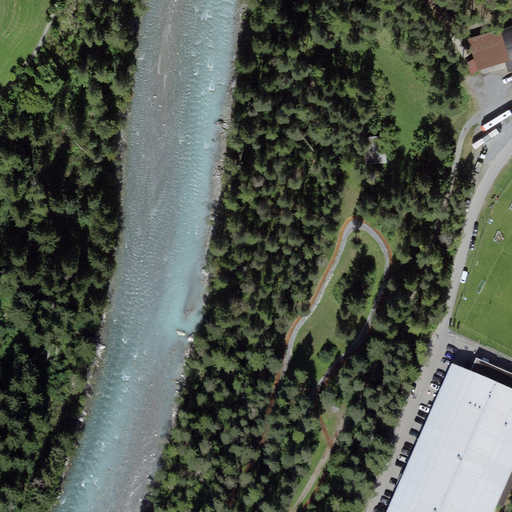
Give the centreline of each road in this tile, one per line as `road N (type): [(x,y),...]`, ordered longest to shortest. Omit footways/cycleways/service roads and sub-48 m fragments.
road 1 (track): [(511,116),(475,117),(461,136),(434,237),(400,320),(290,511)]
road 2 (unclassified): [(511,145),(477,197),(371,511)]
